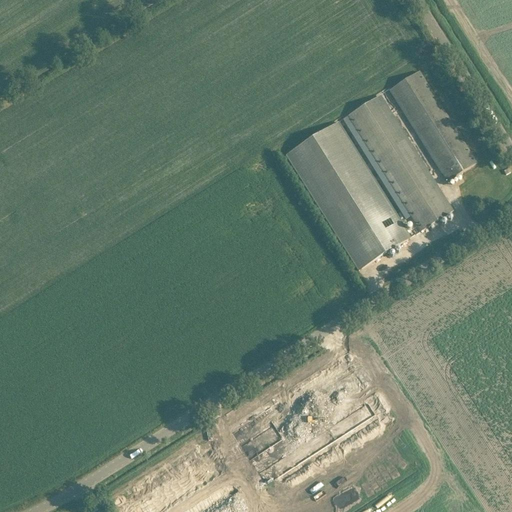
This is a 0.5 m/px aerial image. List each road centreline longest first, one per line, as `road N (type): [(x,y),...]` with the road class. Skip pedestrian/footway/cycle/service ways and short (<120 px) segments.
road 1 (unclassified): [(29,511),(511,212)]
road 2 (unclassified): [(511,154),(417,0)]
